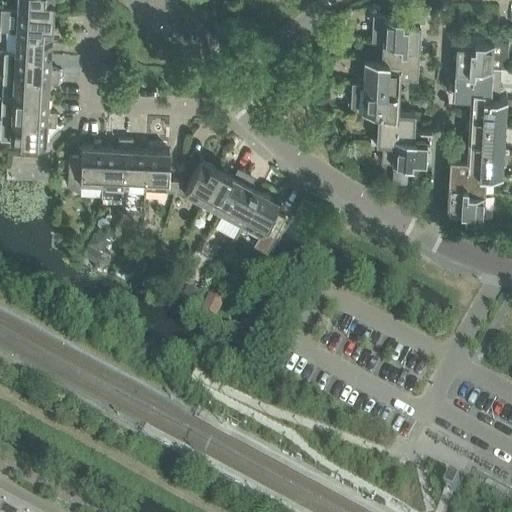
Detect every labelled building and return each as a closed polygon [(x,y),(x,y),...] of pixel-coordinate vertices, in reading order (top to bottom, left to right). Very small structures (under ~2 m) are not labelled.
[(52,11),(52,0),(17,0),(17,9),(52,11)] [(52,11),(17,9),(6,9),(5,30),(15,31),(61,33),(61,26),(51,25),(52,11)] [(345,14),(333,23),(333,36),(345,37),(345,24),(346,14),(345,14)] [(418,49),(420,23),(402,22),(402,15),(371,14),(370,39),(382,40),(400,41),(400,48),(418,49)] [(60,40),(61,33),(15,31),(14,52),(49,54),(50,40),(60,40)] [(456,44),(454,69),(471,71),(472,64),(492,65),(493,40),(474,39),(473,45),(456,44)] [(416,75),(418,49),(400,48),(400,41),(382,40),(380,59),(382,59),(382,66),(398,67),(398,73),(398,74),(416,75)] [(49,68),(49,54),(14,52),(14,53),(2,53),(1,73),(13,73),(58,76),(58,68),(49,68)] [(397,92),(398,74),(398,73),(398,67),(382,66),(382,59),(380,59),(364,58),(362,84),(379,85),(379,91),(397,92)] [(490,96),(492,65),(472,64),(471,71),(454,69),(453,96),(470,97),(471,97),(471,90),(489,91),(489,96),(490,96)] [(58,76),(13,73),(1,73),(0,91),(0,94),(12,95),(47,97),(48,83),(58,83),(58,76)] [(396,110),(397,92),(379,91),(379,85),(362,84),(350,83),(349,109),(378,111),(377,116),(395,117),(395,110),(396,110)] [(505,122),(507,98),(490,97),(490,96),(489,96),(489,91),(471,90),(471,97),(470,97),(469,114),(487,115),(487,121),(505,122)] [(47,97),(12,95),(0,94),(0,115),(11,116),(56,119),(56,112),(46,112),(47,97)] [(411,130),(413,130),(414,111),(396,110),(395,110),(395,117),(377,116),(376,137),(369,136),(369,142),(381,143),(394,143),(395,136),(411,137),(411,130)] [(504,147),(505,122),(487,121),(487,115),(469,114),(468,138),(486,139),(485,146),(504,147)] [(56,119),(11,116),(0,115),(0,138),(45,141),(46,126),(55,127),(56,119)] [(430,131),(413,130),(411,130),(411,137),(395,136),(394,143),(381,143),(380,162),(391,162),(411,163),(411,157),(428,157),(430,131)] [(118,147),(103,146),(101,186),(101,196),(122,197),(123,187),(125,137),(118,137),(118,147)] [(132,148),(133,137),(125,137),(123,187),(144,188),(146,149),(132,148)] [(485,146),(486,139),(468,138),(466,158),(467,158),(467,166),(502,168),(504,147),(485,146)] [(101,186),(103,146),(81,145),(80,156),(67,155),(65,184),(78,191),(78,185),(101,186)] [(169,150),(147,149),(146,149),(144,188),(174,190),(175,191),(179,179),(178,179),(168,178),(169,150)] [(502,175),(502,168),(467,166),(467,158),(466,158),(449,157),(448,183),(465,184),(465,190),(484,191),(485,174),(502,175)] [(201,204),(220,169),(200,158),(187,184),(179,179),(175,191),(201,204)] [(220,214),(244,170),(238,167),(233,176),(220,169),(201,204),(220,214)] [(412,180),(425,181),(426,170),(413,169),(412,180)] [(244,170),(220,214),(213,226),(232,236),(239,225),(258,190),(246,183),(251,174),(244,170)] [(482,217),(484,191),(465,190),(465,184),(448,183),(446,209),(454,210),(454,216),(482,217)] [(273,210),(278,200),(258,190),(239,225),(257,234),(252,243),(265,250),(284,215),(273,210)] [(102,250),(90,242),(84,252),(97,259),(102,250)] [(131,247),(118,267),(128,273),(140,253),(131,247)] [(135,279),(132,287),(137,290),(141,282),(135,279)] [(188,290),(180,304),(191,311),(199,296),(188,290)] [(220,304),(206,297),(198,312),(212,319),(220,304)] [(455,488),(450,486),(443,498),(449,501),(454,504),(461,491),(455,488)]
